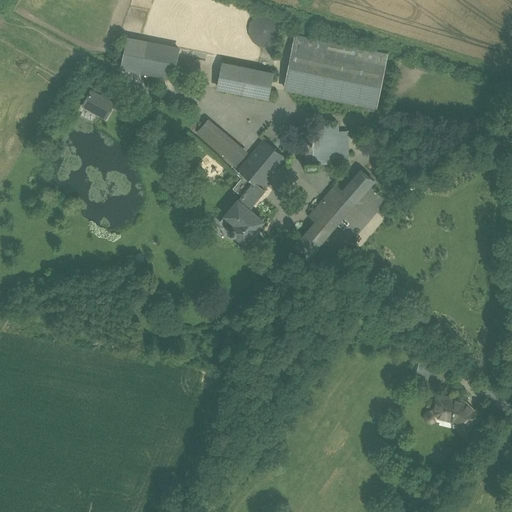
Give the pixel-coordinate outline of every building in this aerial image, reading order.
[(281,26),(281,23),(281,21),(280,17),(279,14),(277,12),(274,10),(271,8),(268,8),(265,8),(262,8),(259,9),(257,11),(254,13),(252,16),(251,18),(250,21),(250,24),(251,27),(252,30),(254,33),(256,35),(258,37),(261,38),(264,39),(267,39),(270,38),(272,37),(275,36),(277,34),(279,31),(280,29),(281,26)] [(388,52),(297,33),(286,86),(376,105),(388,52)] [(121,67),(173,77),(179,47),(127,37),(121,67)] [(273,72),(224,62),(219,86),(268,96),(273,72)] [(109,100),(92,90),(84,104),(102,113),(109,100)] [(244,153),(207,122),(199,130),(237,162),(244,153)] [(339,122),(317,122),(317,141),(314,141),(311,141),(306,141),(307,168),(320,167),(319,161),(340,160),(339,122)] [(276,126),(241,168),(255,180),(260,184),(295,142),(276,126)] [(362,168),(344,189),(356,200),(374,179),(362,168)] [(255,180),(241,197),(239,195),(237,197),(239,198),(226,213),(226,214),(221,220),(231,229),(231,231),(233,233),(235,233),(235,232),(246,241),(265,218),(251,206),(266,189),(260,184),(255,180)] [(337,183),(310,215),(316,221),(329,232),(356,200),(344,189),(337,183)] [(329,232),(316,221),(311,227),(323,238),(329,232)] [(311,227),(295,245),(308,256),(323,238),(311,227)] [(433,361),(422,358),(417,377),(429,380),(433,361)] [(447,397),(438,396),(435,415),(444,417),(447,397)] [(464,400),(447,397),(444,417),(452,419),(451,422),(454,422),(454,419),(459,420),(468,427),(479,415),(474,411),(474,410),(474,409),(473,408),(472,407),(471,407),(470,407),(465,402),(465,401),(465,400),(464,400)]
